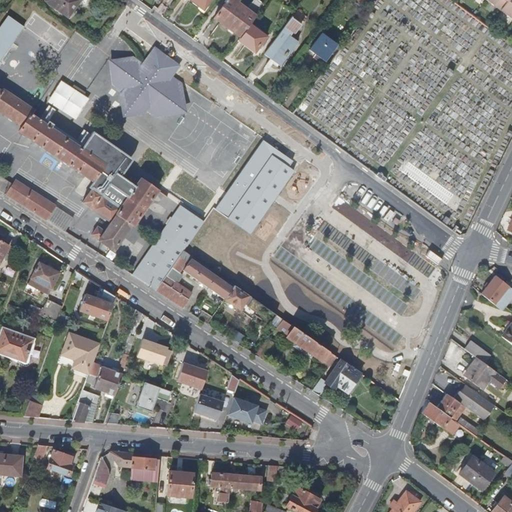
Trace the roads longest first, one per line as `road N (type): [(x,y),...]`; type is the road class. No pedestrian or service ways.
road 1 (residential): [(0,203),(388,456)]
road 2 (residential): [(126,0),(454,247),(470,251)]
road 3 (residential): [(388,456),(98,436)]
road 4 (tertiary): [(388,456),(470,251)]
